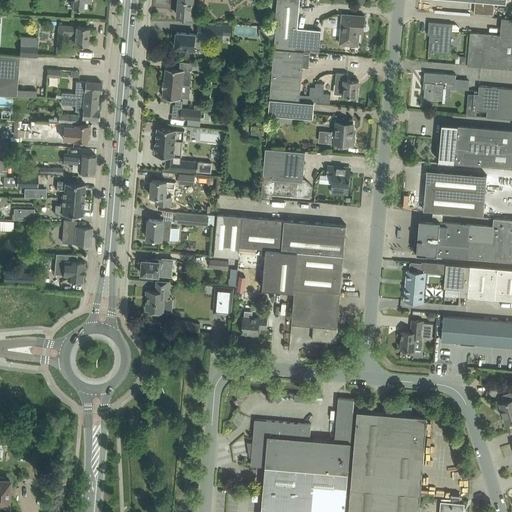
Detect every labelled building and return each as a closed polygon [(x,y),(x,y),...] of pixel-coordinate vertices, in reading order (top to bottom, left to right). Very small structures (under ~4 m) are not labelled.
[(73,0),(72,8),(83,9),(84,1),(91,2),(91,0),(73,0)] [(179,0),(178,16),(185,16),(184,20),(194,21),(195,21),(196,0),(179,0)] [(300,0),(277,0),(275,26),(276,26),(274,48),(295,50),(295,48),(319,50),(321,30),(297,28),(300,0)] [(474,0),(474,13),(494,14),(495,1),(506,2),(506,0),(474,0)] [(364,15),(354,15),(343,14),(340,43),(358,45),(359,27),(363,27),(364,15)] [(470,31),(467,65),(511,68),(511,18),(502,17),(500,34),(470,31)] [(429,21),(428,34),(430,34),(428,51),(450,53),(452,30),(453,24),(453,23),(429,21)] [(59,24),(56,53),(75,54),(75,49),(65,48),(67,34),(75,35),(75,43),(88,45),(89,27),(59,24)] [(222,39),(223,34),(231,35),(232,24),(223,24),(223,27),(208,25),(207,37),(222,39)] [(177,32),(175,47),(181,47),(180,56),(190,57),(191,49),(194,49),(196,34),(177,32)] [(21,44),(20,56),(37,57),(38,46),(21,44)] [(274,48),(270,98),(300,100),(303,62),(309,63),(310,51),(295,50),(274,48)] [(0,94),(16,95),(17,89),(18,76),(19,59),(19,55),(0,54),(0,94)] [(163,80),(163,87),(164,87),(163,96),(181,98),(182,84),(191,85),(193,62),(180,61),(180,69),(166,68),(165,80),(163,80)] [(48,68),(47,76),(59,77),(60,69),(48,68)] [(456,74),(425,71),(424,84),(425,84),(424,100),(443,101),(444,87),(455,88),(456,74)] [(348,73),(336,72),(334,93),(357,95),(359,80),(348,79),(348,73)] [(87,79),(86,81),(76,81),(75,93),(62,92),(61,97),(65,98),(98,100),(98,91),(101,92),(102,82),(90,82),(91,80),(87,79)] [(306,95),(305,101),(314,101),(330,103),(330,94),(323,93),(324,83),(316,83),(315,87),(310,86),(309,95),(306,95)] [(467,109),(466,115),(476,116),(477,110),(487,111),(486,116),(498,117),(511,118),(511,87),(500,87),(479,85),(479,90),(478,93),(474,92),(474,93),(473,109),(467,109)] [(97,109),(98,100),(65,98),(64,104),(76,105),(75,111),(83,111),(82,117),(89,118),(99,118),(99,111),(98,109),(97,109)] [(305,101),(300,100),(270,98),(269,114),(313,117),(314,101),(305,101)] [(182,107),(181,118),(188,119),(201,120),(201,119),(211,120),(212,112),(205,111),(204,118),(201,117),(202,110),(202,109),(195,108),(182,107)] [(61,122),(64,122),(78,123),(79,115),(61,113),(61,122)] [(274,119),(269,124),(273,129),(278,124),(274,119)] [(18,123),(17,130),(30,131),(31,129),(31,122),(21,122),(22,120),(18,120),(18,123)] [(328,133),(328,143),(353,145),(353,143),(354,142),(355,138),(354,137),(354,135),(352,135),(353,122),(336,121),(335,131),(331,131),(331,133),(328,133)] [(87,134),(88,125),(78,124),(78,123),(64,122),(62,138),(74,139),(74,140),(87,141),(87,139),(89,139),(89,134),(87,134)] [(439,158),(438,160),(511,167),(511,128),(442,122),(442,125),(443,125),(442,138),(443,138),(443,145),(441,145),(440,158),(439,158)] [(155,152),(155,154),(158,154),(158,156),(166,157),(166,155),(174,156),(175,140),(184,141),(185,129),(157,127),(156,144),(154,144),(154,152),(155,152)] [(266,147),(263,177),(262,196),(272,197),(272,194),(311,197),(312,185),(305,178),(303,178),(306,151),(266,147)] [(96,155),(86,154),(80,153),(80,155),(64,153),(63,162),(79,163),(79,171),(94,172),(96,155)] [(197,172),(197,171),(205,172),(206,162),(198,161),(198,160),(181,159),(180,170),(197,172)] [(327,165),(327,174),(332,174),(332,184),(333,184),(332,192),(340,193),(348,193),(348,192),(349,186),(350,186),(351,173),(339,172),(340,166),(327,165)] [(424,209),(434,210),(484,215),(487,175),(427,169),(424,209)] [(180,174),(179,182),(194,184),(195,175),(180,174)] [(4,184),(17,185),(17,186),(38,186),(38,175),(17,175),(17,176),(4,176),(4,184)] [(62,190),(61,197),(84,199),(85,183),(84,183),(66,182),(66,181),(57,180),(56,189),(62,190)] [(175,182),(162,181),(152,180),(151,196),(157,196),(156,203),(172,204),(173,196),(167,196),(168,187),(175,188),(175,182)] [(24,188),(24,197),(35,197),(35,188),(24,188)] [(83,215),(84,199),(61,197),(61,204),(55,204),(54,214),(63,214),(63,213),(82,215),(83,215)] [(14,218),(13,219),(34,220),(34,208),(14,207),(14,210),(14,218)] [(176,211),(175,221),(192,223),(208,224),(209,214),(176,211)] [(215,244),(214,254),(239,257),(239,252),(240,246),(256,247),(266,248),(298,251),(320,253),(344,255),(346,225),(285,219),(242,216),(218,214),(215,244)] [(511,218),(505,218),(494,217),(493,225),(430,220),(430,222),(420,221),(417,253),(511,260),(511,218)] [(164,220),(149,218),(148,230),(146,231),(146,236),(147,236),(147,238),(170,240),(172,221),(164,220)] [(0,228),(13,229),(14,220),(0,219),(0,228)] [(76,221),(64,219),(62,241),(91,244),(92,227),(76,226),(76,221)] [(266,248),(262,288),(295,291),(295,286),(298,251),(266,248)] [(295,291),(292,322),(314,324),(312,340),(336,342),(340,298),(344,255),(320,253),(298,251),(295,286),(295,291)] [(67,279),(73,280),(82,281),(84,261),(76,260),(77,254),(57,252),(54,274),(68,275),(67,279)] [(140,267),(140,272),(142,273),(158,275),(164,275),(165,266),(172,267),(173,259),(163,258),(162,259),(152,258),(151,260),(143,260),(142,266),(140,267)] [(210,259),(209,267),(228,269),(229,260),(210,259)] [(444,287),(444,294),(459,295),(468,296),(502,299),(505,268),(470,266),(446,264),(444,287)] [(511,268),(505,268),(502,299),(511,299),(511,268)] [(423,300),(425,272),(407,270),(405,300),(423,302),(423,301),(425,301),(425,300),(423,300)] [(4,272),(3,282),(22,283),(22,272),(4,272)] [(239,275),(237,291),(244,292),(247,277),(239,275)] [(171,281),(167,281),(157,280),(156,291),(147,290),(146,297),(148,297),(148,301),(147,301),(146,309),(151,309),(151,311),(163,312),(164,298),(170,298),(171,281)] [(216,286),(214,312),(231,314),(234,287),(216,286)] [(244,316),(242,332),(255,333),(255,335),(258,336),(259,327),(266,328),(267,316),(259,315),(259,318),(252,317),(253,311),(244,310),(244,316)] [(511,321),(444,315),(442,339),(511,345),(511,321)] [(402,331),(401,348),(415,349),(420,349),(421,346),(422,344),(422,341),(422,340),(421,338),(422,338),(423,337),(432,338),(433,323),(424,322),(424,321),(412,320),(411,332),(402,331)] [(181,321),(180,329),(200,331),(201,323),(181,321)] [(511,357),(494,356),(494,365),(511,366),(511,357)] [(505,401),(500,403),(506,423),(507,422),(511,420),(511,390),(502,393),(505,401)] [(251,465),(265,466),(348,473),(354,399),(338,398),(335,440),(310,438),(311,424),(255,419),(251,465)] [(358,410),(357,420),(349,511),(419,511),(427,415),(358,410)] [(345,511),(348,473),(265,466),(261,511),(345,511)] [(0,502),(8,503),(9,480),(4,479),(4,477),(0,476),(0,502)] [(463,511),(465,503),(441,501),(440,511),(439,511),(463,511)]
